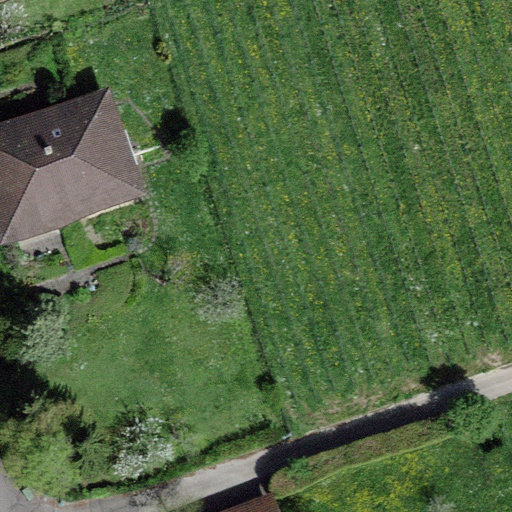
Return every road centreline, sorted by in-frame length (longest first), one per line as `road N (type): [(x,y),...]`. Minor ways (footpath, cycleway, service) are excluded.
road 1 (track): [(261,472),(511,386)]
road 2 (residential): [(145,511),(261,472)]
